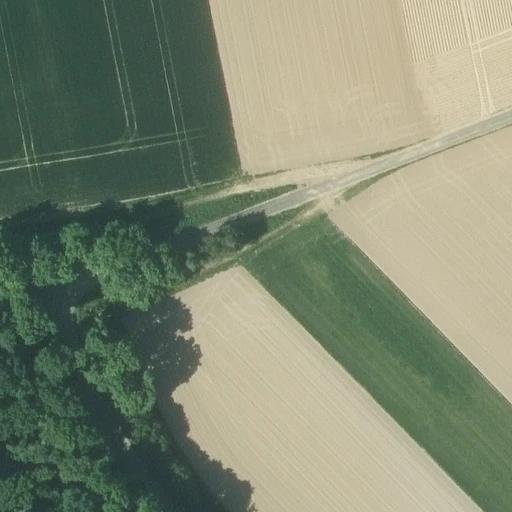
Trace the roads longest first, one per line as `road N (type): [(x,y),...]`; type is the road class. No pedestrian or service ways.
road 1 (track): [(49,293),(511,118)]
road 2 (track): [(334,185),(332,204),(138,304),(143,322)]
road 3 (track): [(169,511),(121,447),(49,293)]
